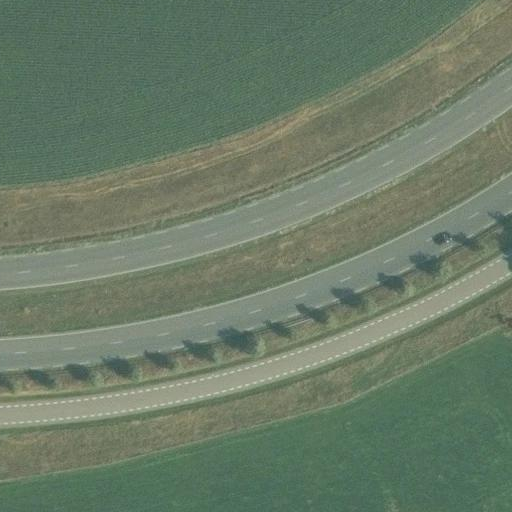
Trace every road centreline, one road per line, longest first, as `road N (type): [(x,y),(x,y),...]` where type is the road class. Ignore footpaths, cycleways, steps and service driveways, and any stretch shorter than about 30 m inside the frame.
road 1 (primary): [(511,84),(391,161),(259,219),(141,252),(0,274)]
road 2 (primary): [(0,355),(105,344),(262,308),(397,256),(511,191)]
road 3 (unclassified): [(0,415),(132,400),(272,368),(424,309),(511,261)]
